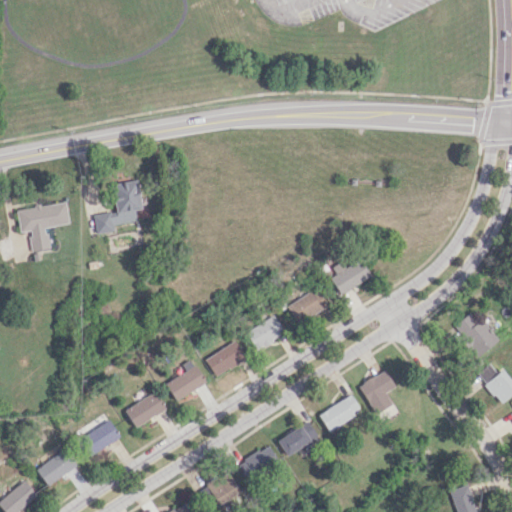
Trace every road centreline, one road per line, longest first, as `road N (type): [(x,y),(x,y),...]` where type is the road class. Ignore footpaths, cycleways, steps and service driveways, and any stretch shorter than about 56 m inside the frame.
road 1 (tertiary): [(506,122),(489,148),(473,214),(434,267),(67,511)]
road 2 (tertiary): [(102,511),(427,304),(474,259),(497,215)]
road 3 (tertiary): [(0,160),(214,120),(313,111),(406,116)]
road 4 (residential): [(387,303),(511,497)]
road 5 (tertiary): [(505,0),(506,122)]
